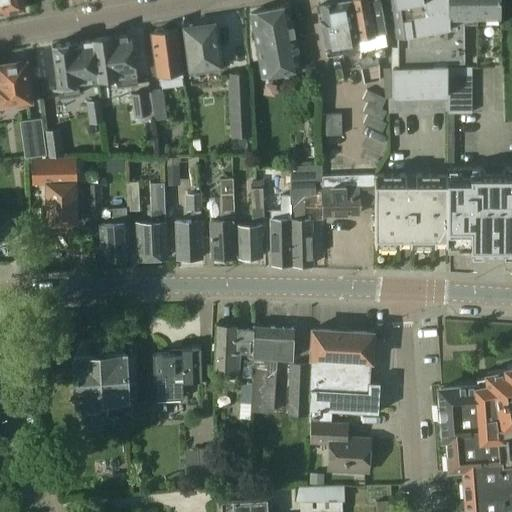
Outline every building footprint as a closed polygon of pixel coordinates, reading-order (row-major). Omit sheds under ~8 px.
[(22,0),(1,0),(5,13),(24,10),(22,0)] [(323,15),(319,16),(325,46),(327,56),(342,53),(360,49),(350,0),(339,0),(335,1),(334,0),(329,0),(320,2),(323,15)] [(350,0),(360,49),(361,56),(359,56),(361,66),(379,63),(378,55),(386,54),(385,47),(383,48),(382,44),(388,43),(379,0),(350,0)] [(390,0),(396,37),(406,35),(407,47),(392,47),(392,68),(393,97),(447,96),(446,63),(446,41),(448,29),(446,0),(390,0)] [(446,0),(448,29),(446,41),(446,63),(464,62),(463,19),(475,18),(475,0),(446,0)] [(499,0),(475,0),(475,18),(475,24),(500,23),(499,0)] [(289,6),(250,13),(256,43),(262,76),(301,69),(289,6)] [(213,23),(184,28),(191,69),(191,73),(197,73),(204,71),(203,67),(220,64),(213,23)] [(153,32),(151,32),(157,74),(159,74),(159,80),(183,76),(177,29),(166,30),(163,28),(155,30),(153,32)] [(111,36),(92,39),(98,80),(116,77),(117,86),(137,83),(130,35),(112,38),(111,36)] [(73,41),(52,44),(60,97),(80,94),(78,83),(98,81),(92,40),(73,43),(73,41)] [(0,81),(1,87),(0,87),(0,103),(16,101),(17,107),(31,104),(25,61),(10,64),(9,61),(8,59),(6,58),(3,58),(0,58),(0,81)] [(471,67),(446,67),(446,79),(471,79),(471,67)] [(392,68),(383,68),(384,97),(388,97),(393,97),(392,68)] [(249,72),(227,73),(230,136),(252,135),(249,72)] [(386,98),(367,90),(362,100),(367,102),(382,108),(386,98)] [(164,91),(151,92),(154,120),(166,119),(164,91)] [(147,92),(131,95),(134,117),(150,114),(147,92)] [(393,97),(388,97),(388,112),(447,111),(447,96),(393,97)] [(101,99),(85,101),(89,124),(104,121),(101,99)] [(471,101),(447,101),(447,113),(471,112),(471,101)] [(367,114),(382,120),(387,111),(382,108),(367,102),(363,112),(367,114)] [(320,136),(331,135),(331,114),(320,114),(320,136)] [(342,135),(341,114),(331,114),(331,135),(342,135)] [(387,123),(382,120),(367,114),(363,124),(382,132),(387,123)] [(42,118),(20,121),(24,157),(46,154),(42,118)] [(61,130),(44,132),(48,158),(64,155),(61,130)] [(178,156),(164,157),(165,175),(179,174),(178,156)] [(76,158),(32,160),(33,183),(45,183),(47,224),(77,223),(75,182),(77,181),(85,180),(84,157),(76,158)] [(322,164),(290,166),(290,195),(291,264),(313,264),(313,219),(303,219),(304,197),(315,195),(315,181),(322,181),(322,175),(322,164)] [(447,246),(447,248),(511,248),(511,166),(447,167),(447,174),(447,246)] [(374,174),(323,175),(323,181),(323,188),(322,189),(323,215),(360,214),(359,206),(374,205),(374,174)] [(374,174),(374,205),(374,246),(400,246),(400,238),(410,238),(410,246),(447,246),(447,174),(436,174),(415,174),(415,180),(406,180),(406,174),(374,174)] [(210,237),(202,237),(202,251),(210,251),(210,257),(236,256),(233,194),(233,179),(220,179),(220,182),(217,185),(217,192),(221,194),(222,210),(224,210),(224,220),(209,221),(210,237)] [(138,182),(126,182),(127,211),(139,211),(138,182)] [(101,183),(86,184),(87,217),(103,216),(101,183)] [(151,222),(136,223),(138,259),(167,258),(165,194),(164,183),(150,183),(151,210),(151,222)] [(251,223),(238,224),(239,256),(242,256),(245,259),(250,258),(251,256),(262,255),(261,233),(263,233),(262,215),(262,188),(251,188),(251,216),(251,223)] [(191,220),(175,221),(177,258),(203,257),(202,251),(202,237),(200,194),(188,194),(188,211),(191,211),(191,220)] [(281,211),(271,211),(271,263),(291,264),(290,195),(280,195),(281,211)] [(113,223),(100,224),(102,259),(129,258),(127,222),(126,208),(112,208),(113,223)] [(217,324),(215,367),(226,368),(226,378),(237,379),(238,360),(239,350),(234,350),(235,329),(235,325),(217,324)] [(252,378),(250,411),(274,413),(277,358),(293,359),(294,328),(254,326),(254,330),(252,366),(253,366),(252,378)] [(235,329),(234,350),(239,350),(238,360),(239,360),(246,360),(246,366),(243,366),(242,377),(243,377),(251,377),(252,366),(254,330),(253,330),(237,329),(235,329)] [(331,420),(332,409),(378,412),(380,382),(369,382),(370,362),(371,362),(372,332),(313,329),(309,389),(312,389),(311,408),(312,408),(312,419),(331,420)] [(182,352),(153,353),(154,373),(156,373),(157,400),(181,399),(181,381),(202,381),(201,348),(182,349),(182,352)] [(125,355),(74,358),(76,403),(80,403),(82,423),(87,423),(87,429),(101,428),(100,422),(105,422),(104,402),(128,400),(128,399),(127,384),(125,355)] [(289,363),(287,415),(308,416),(310,363),(289,363)] [(511,511),(511,460),(503,462),(500,432),(498,432),(498,426),(511,423),(511,364),(505,365),(505,369),(486,373),(488,383),(479,385),(478,384),(476,385),(439,388),(443,438),(447,438),(450,468),(464,467),(467,511),(511,511)] [(312,419),(312,420),(313,420),(312,441),(331,442),(329,469),(369,471),(370,437),(346,436),(347,423),(331,422),(331,420),(312,419)] [(214,448),(198,448),(198,451),(199,476),(199,480),(215,479),(214,448)] [(219,480),(243,479),(243,463),(218,463),(219,480)] [(112,488),(127,487),(126,473),(111,474),(112,488)] [(343,485),(295,486),(295,502),(344,501),(343,485)] [(266,511),(266,499),(220,502),(221,511),(266,511)] [(375,500),(375,511),(392,511),(392,499),(375,500)]
